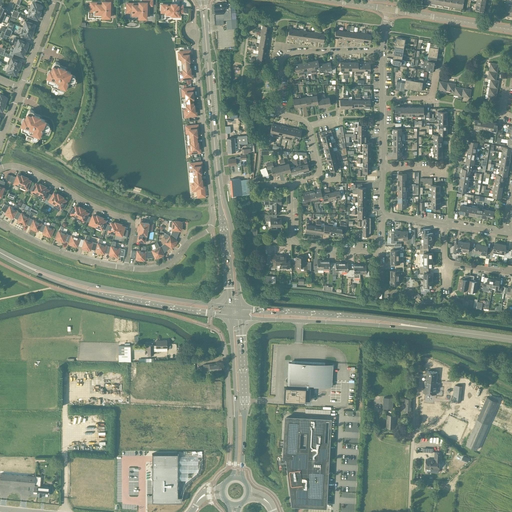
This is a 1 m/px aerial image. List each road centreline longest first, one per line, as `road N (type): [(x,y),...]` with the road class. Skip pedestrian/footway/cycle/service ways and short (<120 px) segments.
road 1 (tertiary): [(239,308),(205,0)]
road 2 (tertiary): [(199,0),(230,306)]
road 3 (residential): [(125,268),(165,266),(213,224),(192,32)]
road 4 (primary): [(0,254),(90,292),(230,317)]
road 5 (primary): [(230,306),(60,277),(0,250)]
road 6 (primary): [(440,329),(239,308)]
road 7 (primary): [(240,318),(440,329)]
road 8 (residential): [(125,268),(129,220),(27,170),(0,168)]
road 9 (residential): [(307,125),(277,110),(281,58),(380,50)]
road 10 (unknown): [(65,511),(64,404),(71,397),(118,398)]
road 11 (unclassified): [(409,511),(414,371)]
road 12 (residential): [(0,223),(66,254),(125,268)]
road 13 (tertiary): [(511,30),(388,10)]
